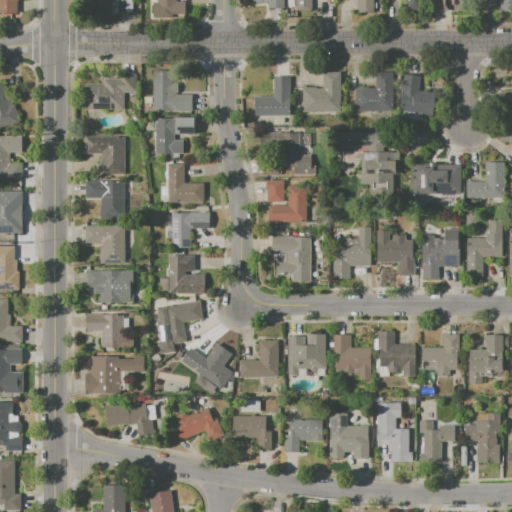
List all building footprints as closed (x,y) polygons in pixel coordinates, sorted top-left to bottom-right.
[(0,0),(18,0),(18,14),(0,14),(0,0)] [(133,0),(133,12),(116,12),(116,0),(133,0)] [(176,0),(176,1),(184,1),(184,4),(187,4),(187,18),(152,18),(152,2),(156,2),(156,0),(176,0)] [(284,0),(284,9),(265,9),(265,0),(284,0)] [(294,0),(311,0),(311,12),(294,12),(294,0)] [(371,0),(371,12),(357,11),(357,0),(371,0)] [(403,0),(403,9),(422,9),(422,0),(403,0)] [(429,0),(429,9),(463,10),(463,0),(429,0)] [(511,0),(511,10),(498,10),(498,0),(511,0)] [(152,70),(173,70),(173,80),(177,80),(177,94),(190,95),(190,111),(151,111),(152,70)] [(375,73),(392,72),(393,110),(355,111),(355,88),(376,88),(375,73)] [(321,73),(340,73),(340,112),(302,112),(302,88),(321,88),(321,73)] [(120,74),(138,74),(138,93),(121,93),(121,110),(83,111),(83,84),(102,84),(102,79),(120,79),(120,74)] [(403,74),(420,76),(418,91),(434,92),(432,114),(400,110),(403,74)] [(273,76),(290,77),(289,116),(255,115),(255,97),(273,97),(273,76)] [(0,84),(4,83),(10,105),(15,104),(20,121),(0,127),(0,84)] [(511,88),(499,89),(499,105),(511,104),(511,88)] [(154,117),(194,117),(195,134),(174,135),(174,140),(183,140),(184,154),(154,154),(154,117)] [(500,141),(511,142),(511,124),(502,123),(500,141)] [(336,130),(391,130),(391,146),(383,146),(383,150),(398,150),(398,172),(392,172),(392,195),(372,195),(371,182),(360,182),(360,151),(368,151),(368,145),(337,146),(336,130)] [(274,132),(298,132),(298,155),(310,155),(310,172),(282,172),(283,148),(274,148),(274,132)] [(0,135),(6,135),(6,162),(20,162),(20,179),(0,179),(0,135)] [(85,136),(124,136),(124,174),(100,174),(100,154),(85,154),(85,136)] [(261,161),(278,161),(279,174),(261,175),(261,161)] [(483,162),(504,162),(504,198),(467,199),(464,165),(480,165),(480,176),(483,176),(483,162)] [(167,163),(183,163),(183,183),(199,183),(199,201),(167,201),(167,163)] [(413,164),(447,164),(460,164),(459,181),(459,196),(411,197),(411,175),(413,175),(413,164)] [(84,180),(122,180),(122,196),(128,196),(128,220),(99,219),(99,199),(84,199),(84,180)] [(266,180),(283,180),(283,202),(266,202),(266,180)] [(268,205),(287,206),(287,186),(305,186),(305,223),(268,222),(268,205)] [(0,190),(22,190),(21,235),(0,234),(0,190)] [(170,212),(209,212),(209,227),(189,227),(189,248),(170,248),(170,212)] [(465,214),(478,214),(477,222),(473,227),(465,226),(465,214)] [(487,220),(503,221),(503,258),(482,258),(481,276),(466,276),(467,238),(487,238),(487,220)] [(83,226),(123,226),(123,263),(99,263),(99,245),(83,245),(83,226)] [(358,227),(369,227),(369,250),(365,250),(364,264),(349,264),(349,277),(331,277),(332,244),(341,245),(341,238),(358,238),(358,227)] [(377,229),(388,230),(388,240),(393,240),(393,234),(405,234),(405,239),(411,239),(411,256),(414,256),(413,277),(397,276),(397,263),(376,263),(377,229)] [(442,229),(459,229),(459,265),(438,265),(438,279),(420,279),(420,234),(434,234),(434,238),(442,238),(442,229)] [(272,235),(311,236),(310,282),(290,282),(290,275),(275,275),(275,261),(286,261),(286,253),(272,252),(272,235)] [(0,245),(15,246),(14,270),(19,270),(18,291),(0,290),(0,245)] [(168,255),(184,255),(184,274),(203,274),(203,293),(168,294),(168,255)] [(86,269),(131,269),(131,304),(99,304),(99,293),(92,293),(92,287),(86,287),(86,269)] [(159,278),(168,278),(168,290),(159,290),(159,278)] [(0,299),(7,299),(7,326),(22,325),(22,341),(0,341),(0,299)] [(156,308),(199,301),(202,320),(182,323),(185,343),(169,346),(165,323),(158,324),(156,308)] [(85,314),(122,315),(122,326),(134,326),(134,344),(121,343),(121,348),(99,348),(99,332),(85,332),(85,314)] [(377,331),(393,331),(393,344),(415,344),(415,377),(402,377),(402,366),(397,366),(397,373),(385,373),(385,367),(378,367),(377,331)] [(286,336),(302,336),(302,345),(306,345),(306,334),(325,334),(325,369),(298,369),(298,375),(286,375),(286,336)] [(421,348),(442,348),(442,334),(458,334),(457,370),(448,370),(448,376),(436,376),(436,371),(421,371),(421,348)] [(332,335),(349,335),(349,348),(369,348),(369,380),(360,380),(360,369),(354,369),(354,375),(342,375),(342,370),(334,370),(334,350),(332,350),(332,335)] [(467,349),(485,350),(485,335),(502,335),(502,373),(481,373),(481,385),(467,385),(467,349)] [(239,360),(257,360),(258,340),(278,341),(277,364),(274,364),(273,376),(239,376),(239,360)] [(189,348),(204,359),(215,343),(231,354),(221,369),(229,374),(220,387),(181,361),(189,348)] [(0,348),(20,348),(20,365),(9,365),(9,372),(22,371),(22,393),(0,393),(0,348)] [(151,358),(156,354),(161,359),(156,364),(151,358)] [(83,374),(91,374),(91,357),(117,356),(117,360),(131,359),(131,356),(145,356),(145,372),(118,372),(119,394),(83,394),(83,374)] [(0,401),(13,401),(14,418),(10,418),(10,436),(20,436),(20,453),(0,453),(0,401)] [(103,405),(105,427),(137,422),(139,439),(154,437),(152,420),(156,419),(154,405),(146,406),(145,403),(144,404),(125,406),(125,402),(103,405)] [(376,403),(401,403),(400,418),(394,418),(394,429),(408,429),(408,455),(412,455),(412,463),(389,462),(390,441),(375,441),(376,403)] [(211,421),(206,409),(186,418),(183,412),(174,417),(178,425),(168,429),(174,444),(205,430),(209,439),(222,434),(216,419),(211,421)] [(328,413),(347,413),(347,426),(368,426),(368,461),(352,461),(352,447),(329,447),(328,413)] [(464,421),(485,421),(485,413),(495,413),(495,420),(499,420),(499,434),(494,434),(493,445),(498,445),(498,464),(478,463),(479,441),(463,441),(464,421)] [(233,415),(266,416),(266,434),(271,434),(271,448),(255,448),(255,439),(232,439),(233,415)] [(289,419),(323,420),(322,441),(299,440),(299,451),(284,451),(284,434),(289,434),(289,419)] [(418,421),(431,421),(431,429),(438,429),(438,425),(454,426),(454,442),(440,442),(440,465),(421,464),(422,434),(418,434),(418,421)] [(0,460),(12,460),(14,460),(14,494),(21,494),(21,503),(20,503),(20,511),(4,510),(4,505),(3,505),(0,505),(0,460)] [(91,511),(91,510),(102,510),(102,485),(123,485),(123,511),(91,511)] [(150,511),(148,494),(169,490),(172,511),(150,511)]
